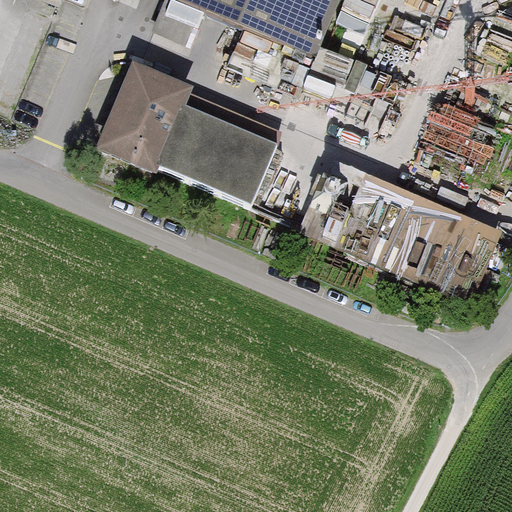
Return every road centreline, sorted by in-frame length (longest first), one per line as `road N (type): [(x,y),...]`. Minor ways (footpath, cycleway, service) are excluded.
road 1 (residential): [(0,161),(476,374),(511,317)]
road 2 (unknown): [(276,112),(511,226)]
road 3 (track): [(405,511),(476,374)]
